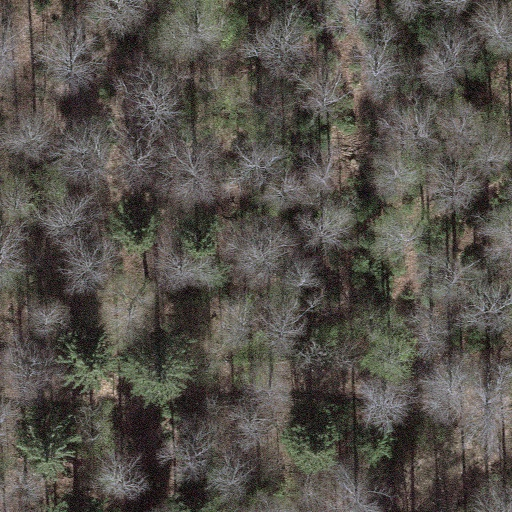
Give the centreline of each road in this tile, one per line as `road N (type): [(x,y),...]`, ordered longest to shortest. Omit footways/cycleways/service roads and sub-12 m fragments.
road 1 (track): [(0,389),(242,380),(511,399)]
road 2 (track): [(347,511),(511,428)]
